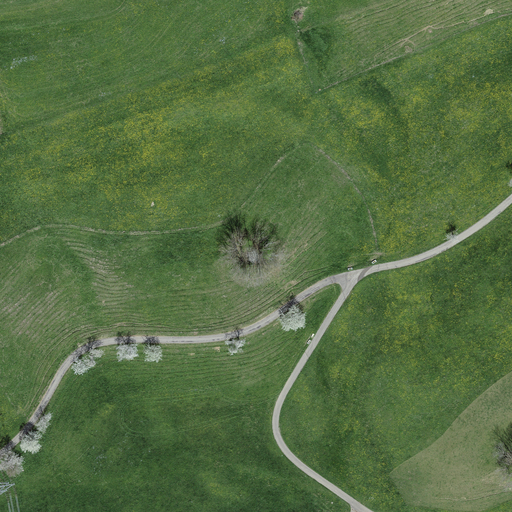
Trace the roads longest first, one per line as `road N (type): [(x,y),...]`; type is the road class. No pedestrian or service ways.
road 1 (unclassified): [(354,275),(322,282),(236,334),(89,345),(0,453)]
road 2 (unclassified): [(354,275),(275,420),(287,452),(366,511)]
road 3 (unclassified): [(511,198),(433,252),(354,275)]
